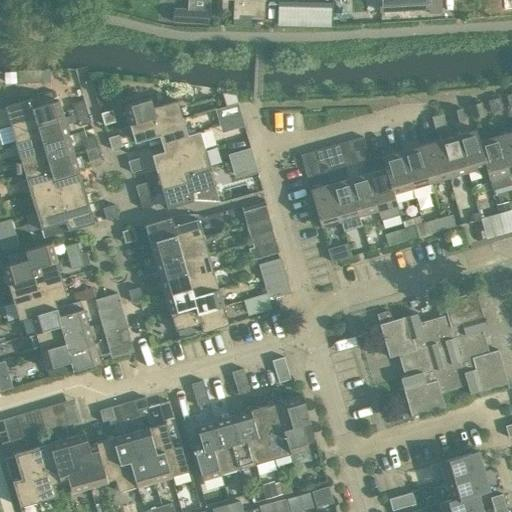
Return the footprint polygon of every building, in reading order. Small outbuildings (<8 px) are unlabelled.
[(188,0),(188,10),(175,10),(174,23),(209,24),(209,0),(188,0)] [(216,0),(216,11),(226,12),(226,0),(216,0)] [(234,0),(233,20),(239,20),(239,15),(263,16),(263,0),(234,0)] [(430,13),(442,12),(440,0),(380,0),(381,11),(429,8),(430,13)] [(279,3),(278,23),(298,24),(299,3),(279,3)] [(41,70),(31,71),(31,72),(31,83),(41,82),(41,72),(41,70)] [(498,98),(488,101),(491,113),(502,109),(498,98)] [(37,126),(63,118),(58,100),(34,107),(32,99),(5,107),(10,125),(35,118),(37,126)] [(156,126),(182,118),(177,101),(153,108),(151,99),(124,107),(129,124),(153,117),(156,126)] [(75,115),(87,111),(84,101),(72,104),(75,115)] [(218,121),(241,114),(237,102),(214,109),(218,121)] [(480,103),(469,106),(472,118),(483,115),(480,103)] [(461,109),(450,112),(453,124),(465,120),(461,109)] [(112,110),(101,113),(105,125),(116,122),(112,110)] [(87,111),(75,115),(78,126),(90,123),(87,111)] [(442,114),(432,117),(431,117),(434,129),(446,126),(442,114)] [(187,136),(187,135),(182,118),(156,126),(153,117),(129,124),(135,143),(159,136),(161,143),(187,136)] [(42,143),(68,135),(63,118),(37,126),(35,118),(10,125),(15,142),(40,135),(42,143)] [(457,135),(467,172),(479,169),(481,175),(487,173),(485,167),(486,166),(479,141),(476,130),(457,135)] [(187,136),(161,143),(163,151),(152,155),(157,173),(182,165),(179,157),(205,149),(199,131),(187,135),(187,136)] [(508,170),(511,184),(511,183),(511,132),(498,136),(508,170)] [(85,150),(97,146),(94,134),(82,138),(85,150)] [(40,135),(15,142),(20,159),(45,152),(48,161),(74,153),(68,135),(42,143),(40,135)] [(119,135),(109,138),(112,150),(123,147),(119,135)] [(467,172),(457,135),(438,141),(449,177),(467,172)] [(508,170),(498,136),(479,141),(486,166),(485,167),(487,173),(492,190),(511,184),(508,170)] [(354,152),(365,148),(362,137),(351,140),(354,152)] [(449,177),(438,141),(420,146),(431,182),(449,177)] [(97,146),(85,150),(88,160),(100,157),(97,146)] [(420,146),(402,151),(413,188),(416,197),(433,192),(431,182),(420,146)] [(231,166),(254,160),(251,148),(228,155),(231,166)] [(316,162),(328,159),(324,148),(313,151),(316,162)] [(365,148),(354,152),(357,162),(368,159),(365,148)] [(183,174),(210,166),(205,149),(179,157),(182,165),(157,173),(162,190),(186,183),(183,174)] [(413,188),(402,151),(381,157),(385,169),(386,169),(393,193),(394,193),(396,203),(416,197),(413,188)] [(52,177),(78,169),(74,153),(48,161),(45,152),(20,159),(25,176),(50,169),(52,177)] [(140,158),(128,161),(132,173),(143,169),(140,158)] [(328,159),(316,162),(319,173),(331,170),(328,159)] [(186,183),(162,190),(167,209),(194,201),(220,202),(214,184),(215,184),(210,166),(183,174),(186,183)] [(50,169),(25,176),(30,193),(55,186),(58,194),(83,186),(78,169),(52,177),(50,169)] [(386,169),(385,169),(366,174),(377,210),(378,210),(380,219),(399,213),(397,204),(396,203),(394,193),(393,193),(386,169)] [(377,210),(366,174),(348,180),(352,193),(358,216),(377,210)] [(352,193),(348,180),(330,185),(338,212),(340,221),(358,216),(352,193)] [(138,197),(150,193),(147,183),(135,186),(138,197)] [(338,212),(330,185),(311,190),(321,226),(340,221),(338,212)] [(63,211),(89,203),(83,186),(58,194),(55,186),(30,193),(35,211),(61,203),(63,211)] [(150,193),(138,197),(142,208),(154,205),(150,193)] [(509,201),(497,205),(500,213),(511,210),(509,201)] [(43,237),(94,222),(89,203),(63,211),(61,203),(35,211),(43,237)] [(115,205),(102,209),(106,220),(118,216),(115,205)] [(247,224),(269,218),(265,206),(243,212),(247,224)] [(480,221),(478,213),(471,215),(473,223),(480,221)] [(441,218),(444,229),(456,226),(453,215),(441,218)] [(178,244),(203,237),(198,219),(173,225),(171,217),(145,225),(150,242),(175,235),(178,244)] [(269,218),(247,224),(251,241),(274,234),(269,218)] [(444,229),(441,218),(430,221),(433,232),(444,229)] [(404,229),(407,240),(418,237),(415,225),(404,229)] [(133,228),(131,229),(122,232),(125,243),(137,239),(133,228)] [(449,236),(451,243),(452,246),(463,243),(460,233),(449,236)] [(279,252),(276,241),(274,234),(251,241),(253,247),(250,249),(253,259),(279,252)] [(183,262),(208,254),(203,237),(178,244),(175,235),(150,242),(155,260),(180,253),(183,262)] [(32,268),(57,261),(52,243),(24,251),(27,259),(3,266),(8,284),(35,277),(32,268)] [(68,257),(80,254),(76,243),(65,247),(68,257)] [(86,252),(80,254),(83,266),(90,264),(86,252)] [(180,253),(155,260),(160,277),(185,270),(187,279),(212,271),(208,254),(183,262),(180,253)] [(80,254),(68,257),(71,269),(83,266),(80,254)] [(284,271),(280,258),(259,265),(262,277),(284,271)] [(37,286),(62,278),(57,261),(32,268),(35,277),(8,284),(13,302),(39,294),(37,286)] [(193,295),(217,288),(212,271),(187,279),(185,270),(160,277),(165,294),(190,287),(193,295)] [(39,294),(13,302),(19,320),(30,317),(30,315),(58,307),(56,300),(67,297),(62,278),(37,286),(39,294)] [(278,284),(281,296),(291,293),(287,282),(278,284)] [(281,296),(278,284),(265,288),(269,300),(281,296)] [(73,293),(76,302),(95,296),(92,287),(73,293)] [(140,287),(138,287),(129,290),(132,301),(143,298),(140,287)] [(190,287),(165,294),(171,312),(195,304),(198,313),(222,305),(217,288),(193,295),(190,287)] [(465,394),(505,383),(495,348),(488,349),(472,291),(438,301),(442,313),(415,321),(413,312),(375,323),(384,358),(374,361),(380,383),(396,379),(406,415),(441,405),(437,393),(462,385),(465,394)] [(107,296),(110,307),(120,305),(117,293),(107,296)] [(110,307),(107,296),(94,300),(97,311),(110,307)] [(195,304),(171,312),(176,329),(178,329),(200,323),(202,331),(227,324),(222,305),(198,313),(195,304)] [(30,315),(30,317),(35,333),(61,325),(64,334),(89,327),(84,308),(60,315),(58,307),(30,315)] [(180,338),(202,331),(200,323),(178,329),(180,338)] [(69,351),(94,344),(89,327),(64,334),(61,325),(35,333),(40,350),(66,342),(69,351)] [(116,331),(120,343),(130,340),(127,328),(116,331)] [(120,343),(116,331),(104,335),(108,346),(120,343)] [(99,362),(94,344),(69,351),(66,342),(40,350),(48,377),(99,362)] [(275,371),(286,368),(283,357),(272,360),(275,371)] [(286,368),(275,371),(279,382),(289,379),(286,368)] [(235,383),(246,379),(242,369),(231,372),(235,383)] [(9,374),(0,376),(0,391),(12,387),(9,374)] [(246,379),(235,383),(238,394),(249,390),(246,379)] [(194,395),(206,391),(202,380),(190,384),(194,395)] [(206,391),(194,395),(197,406),(209,402),(206,391)] [(283,428),(290,453),(307,448),(300,424),(310,421),(302,395),(283,400),(291,425),(283,428)] [(144,397),(133,400),(136,412),(148,408),(144,397)] [(265,432),(273,458),(290,453),(283,428),(291,425),(283,400),(266,405),(273,430),(265,432)] [(51,405),(54,417),(65,414),(62,402),(51,405)] [(248,438),(255,463),(273,458),(265,432),(273,430),(266,405),(248,410),(250,417),(256,435),(248,438)] [(99,410),(100,417),(102,422),(113,419),(110,407),(99,410)] [(256,435),(250,417),(248,410),(231,416),(239,440),(230,443),(238,468),(255,463),(248,438),(256,435)] [(19,427),(31,424),(28,412),(16,415),(19,427)] [(65,414),(54,417),(57,428),(69,425),(65,414)] [(213,448),(221,473),(238,468),(230,443),(239,440),(231,416),(214,420),(222,445),(213,448)] [(222,445),(214,420),(196,426),(203,450),(194,453),(201,479),(221,473),(213,448),(222,445)] [(165,422),(148,427),(155,453),(164,451),(171,475),(189,470),(181,444),(174,422),(166,424),(165,422)] [(31,424),(19,427),(23,438),(34,435),(31,424)] [(146,456),(153,481),(171,475),(164,451),(155,453),(148,427),(130,432),(138,458),(146,456)] [(129,460),(136,486),(153,481),(146,456),(138,458),(130,432),(113,437),(120,464),(129,460)] [(108,482),(96,442),(88,445),(84,433),(66,438),(73,464),(81,461),(89,488),(108,482)] [(96,442),(108,482),(114,480),(118,491),(136,486),(129,460),(120,464),(113,437),(96,442)] [(48,443),(60,483),(68,480),(71,493),(89,488),(81,461),(73,464),(66,438),(48,443)] [(30,475),(38,502),(56,497),(52,485),(60,483),(48,443),(32,448),(40,473),(30,475)] [(40,473),(32,448),(13,454),(14,456),(4,459),(19,508),(38,502),(30,475),(40,473)] [(446,482),(482,472),(476,452),(440,462),(446,482)] [(482,472),(446,482),(451,501),(475,493),(476,495),(488,491),(482,472)] [(283,494),(280,485),(279,482),(262,487),(266,499),(283,494)] [(283,494),(292,492),(289,483),(280,485),(283,494)] [(328,486),(312,491),(316,506),(333,501),(328,486)] [(399,495),(403,507),(414,503),(411,492),(399,495)] [(480,511),(476,495),(475,493),(451,501),(439,504),(441,511),(480,511)] [(493,509),(505,506),(501,494),(490,498),(493,509)] [(403,507),(399,495),(388,498),(388,499),(392,510),(403,507)] [(161,506),(162,511),(174,511),(172,503),(161,506)]
